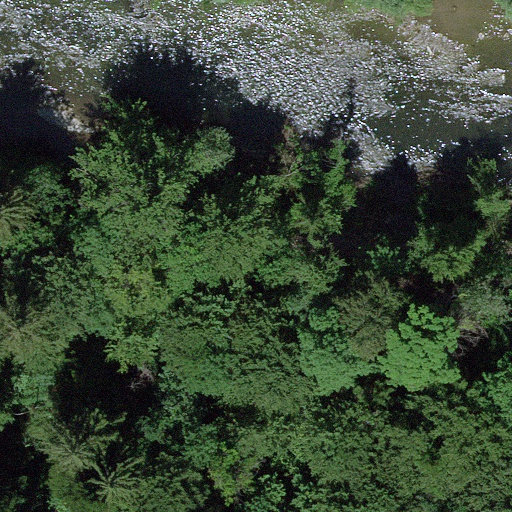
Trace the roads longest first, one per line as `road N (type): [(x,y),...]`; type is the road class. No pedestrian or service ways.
road 1 (track): [(210,274),(390,421),(428,511)]
road 2 (track): [(210,274),(64,245),(0,251)]
